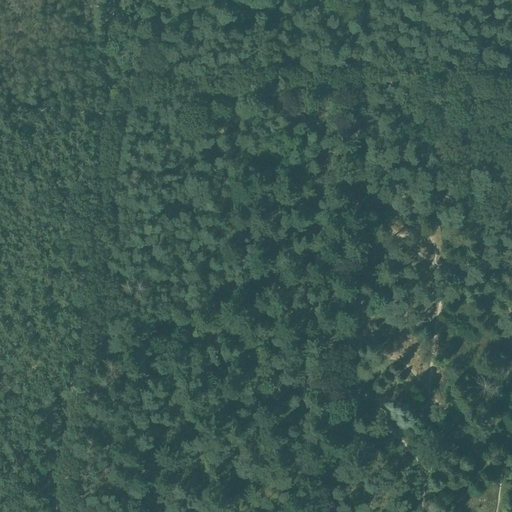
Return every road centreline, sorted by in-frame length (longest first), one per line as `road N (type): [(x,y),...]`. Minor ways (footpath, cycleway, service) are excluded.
road 1 (unknown): [(130,98),(79,511)]
road 2 (unclassified): [(60,511),(103,103)]
road 3 (track): [(339,214),(313,488)]
road 4 (track): [(367,80),(339,214)]
